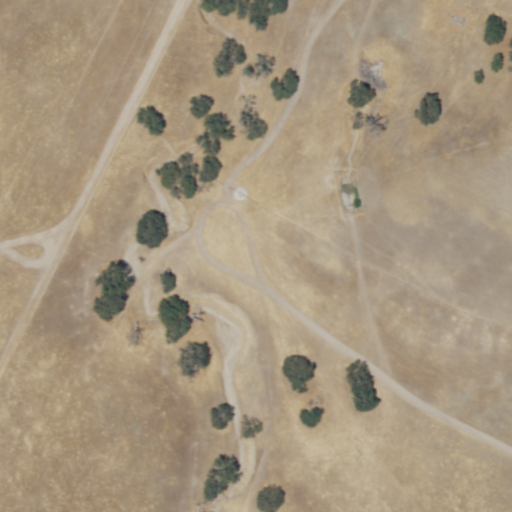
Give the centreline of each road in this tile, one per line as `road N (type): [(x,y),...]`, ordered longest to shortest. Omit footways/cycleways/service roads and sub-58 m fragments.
road 1 (track): [(511,415),(292,146),(339,0)]
road 2 (track): [(511,283),(302,158)]
